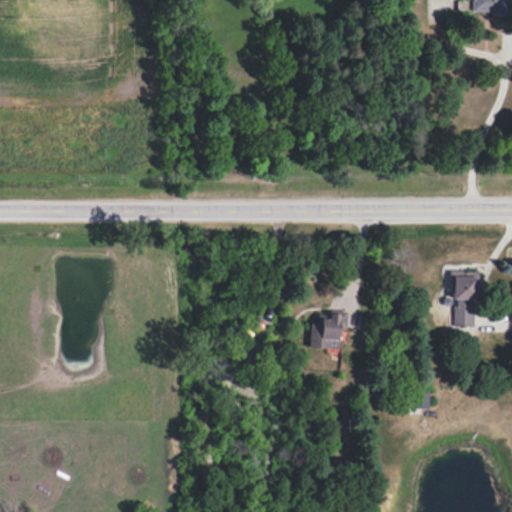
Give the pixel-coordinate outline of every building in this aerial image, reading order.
[(469,7),(468,0),(456,0),(457,8),(469,7)] [(507,0),(469,0),(470,12),(489,11),(489,15),(508,15),(507,0)] [(452,327),(474,327),(473,271),(449,272),(450,299),(452,299),(452,327)] [(308,324),(307,348),(337,349),(338,329),(344,329),(345,313),(328,312),(327,319),(319,318),(318,324),(308,324)] [(427,409),(427,391),(409,392),(409,409),(427,409)]
